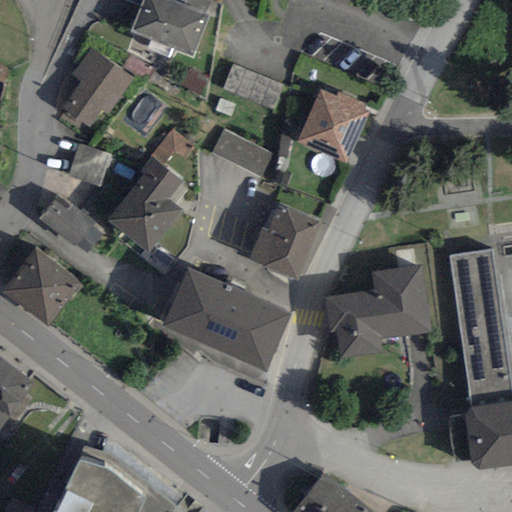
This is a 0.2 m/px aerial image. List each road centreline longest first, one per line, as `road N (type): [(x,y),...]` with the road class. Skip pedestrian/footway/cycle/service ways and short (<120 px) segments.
road 1 (residential): [(463,0),(331,243),(277,431)]
road 2 (primary): [(236,495),(0,313)]
road 3 (residential): [(92,0),(53,88),(17,215),(0,240)]
road 4 (residential): [(277,431),(409,485),(511,499)]
road 5 (unknown): [(316,447),(401,420),(422,401),(415,336)]
